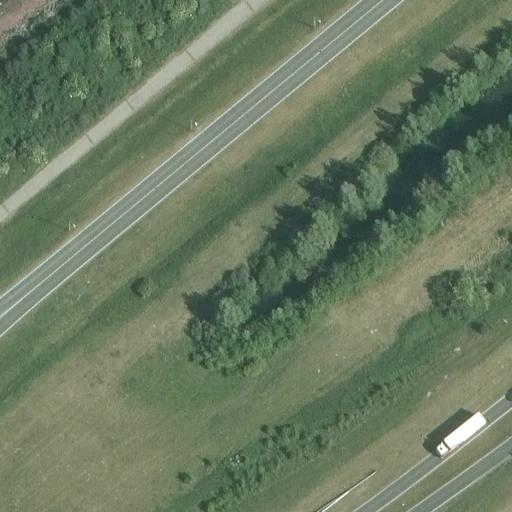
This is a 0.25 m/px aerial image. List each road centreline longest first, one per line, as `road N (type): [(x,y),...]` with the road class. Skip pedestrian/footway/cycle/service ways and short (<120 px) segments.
road 1 (trunk): [(387,0),(0,317)]
road 2 (trunk): [(511,401),(367,511)]
